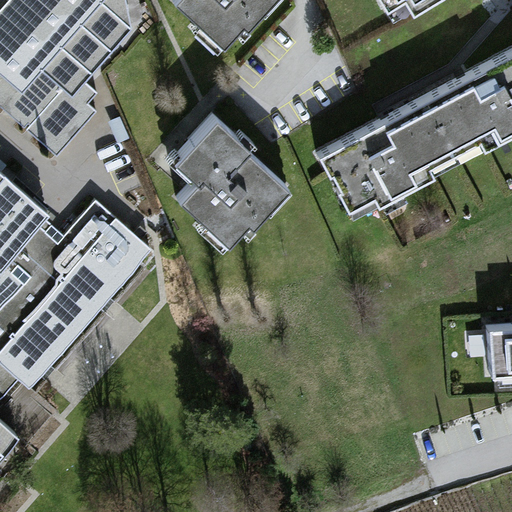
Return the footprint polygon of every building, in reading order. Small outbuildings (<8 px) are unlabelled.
[(12,0),(0,14),(0,109),(55,155),(95,112),(87,105),(99,91),(89,83),(133,34),(151,24),(140,0),(12,0)] [(180,0),(228,46),(273,0),(180,0)] [(378,0),(383,7),(395,0),(405,0),(412,11),(431,0),(378,0)] [(511,50),(379,122),(318,153),(327,174),(331,172),(339,188),(336,189),(346,208),(372,194),(376,204),(432,174),(427,166),(477,139),(482,148),(511,131),(511,50)] [(241,127),(222,108),(176,155),(194,172),(177,190),(232,243),(294,179),(257,142),(262,137),(246,122),(241,127)] [(51,210),(0,166),(0,268),(3,271),(0,275),(0,453),(23,428),(0,408),(0,395),(18,374),(29,383),(149,246),(94,198),(62,235),(44,219),(51,210)] [(96,375),(124,345),(101,324),(73,353),(96,375)] [(511,325),(489,327),(492,370),(511,368),(511,325)]
